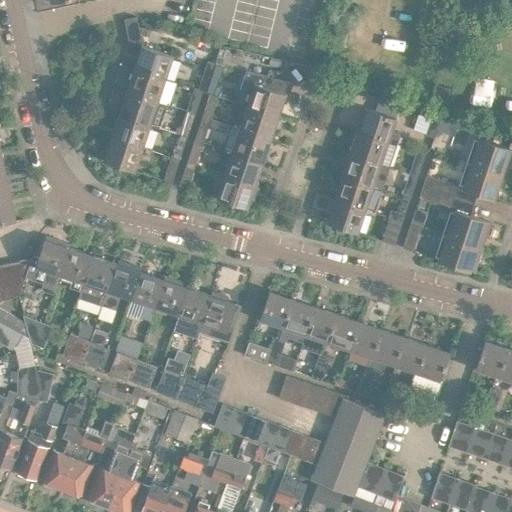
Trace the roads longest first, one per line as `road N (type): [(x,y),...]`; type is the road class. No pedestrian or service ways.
road 1 (residential): [(12,0),(52,171),(71,195),(511,312)]
road 2 (unknown): [(480,304),(412,461)]
road 3 (unknown): [(258,247),(302,114)]
